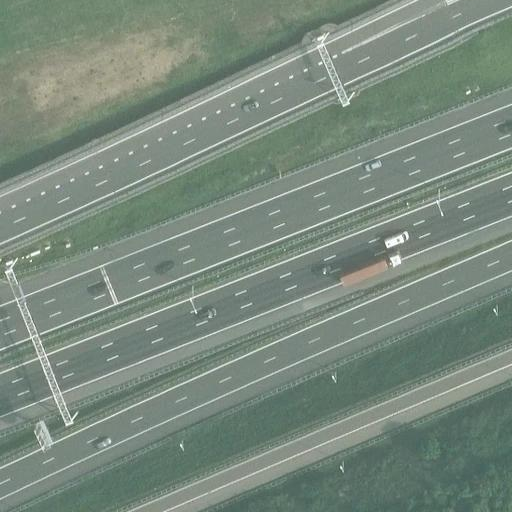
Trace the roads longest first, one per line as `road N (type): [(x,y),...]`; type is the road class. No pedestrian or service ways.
road 1 (motorway): [(0,489),(511,257)]
road 2 (motorway): [(511,128),(0,330)]
road 3 (motorway): [(0,395),(511,194)]
road 4 (motorway): [(152,511),(511,358)]
road 5 (motorway): [(342,66),(0,223)]
road 6 (motorway): [(494,0),(342,66)]
